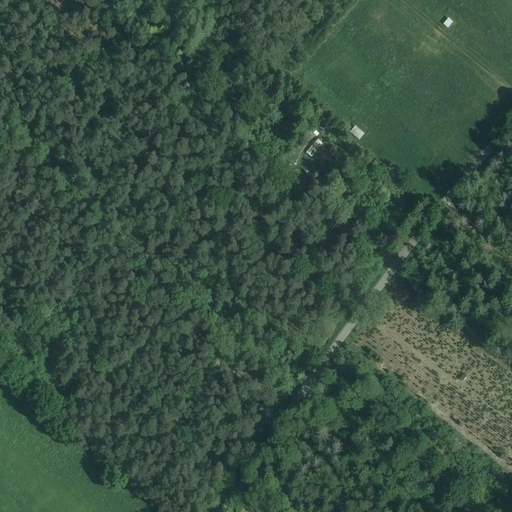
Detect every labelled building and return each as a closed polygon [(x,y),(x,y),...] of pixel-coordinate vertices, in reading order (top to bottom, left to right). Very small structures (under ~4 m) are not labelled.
[(448,29),(453,23),(449,19),(443,25),(448,29)] [(270,120),(273,117),(275,119),(280,113),(277,110),(272,104),(263,114),(270,120)] [(316,141),(327,128),(318,120),(307,133),(316,141)] [(338,124),(347,132),(350,128),(341,120),(338,124)] [(349,133),(359,141),(364,135),(355,127),(349,133)] [(310,158),(322,144),(317,140),(306,154),(310,158)] [(332,154),(336,150),(326,141),(322,146),(332,154)] [(404,230),(412,219),(408,215),(399,226),(404,230)]
